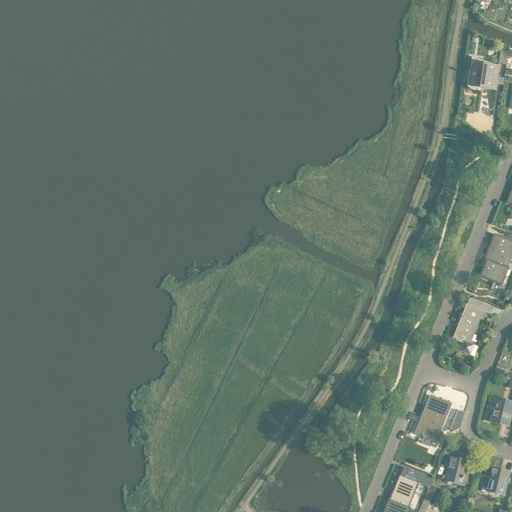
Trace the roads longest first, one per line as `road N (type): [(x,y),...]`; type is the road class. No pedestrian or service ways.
road 1 (residential): [(424,371),(511,154)]
road 2 (residential): [(370,511),(424,371)]
